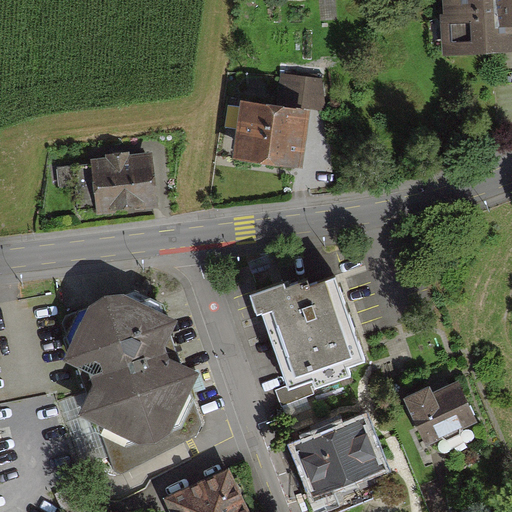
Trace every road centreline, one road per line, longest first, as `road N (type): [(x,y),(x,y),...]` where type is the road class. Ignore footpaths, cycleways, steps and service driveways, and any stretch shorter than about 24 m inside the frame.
road 1 (residential): [(511,172),(371,212),(190,235)]
road 2 (residential): [(190,235),(282,511)]
road 3 (residential): [(190,235),(0,260)]
road 4 (unknown): [(242,440),(121,485)]
